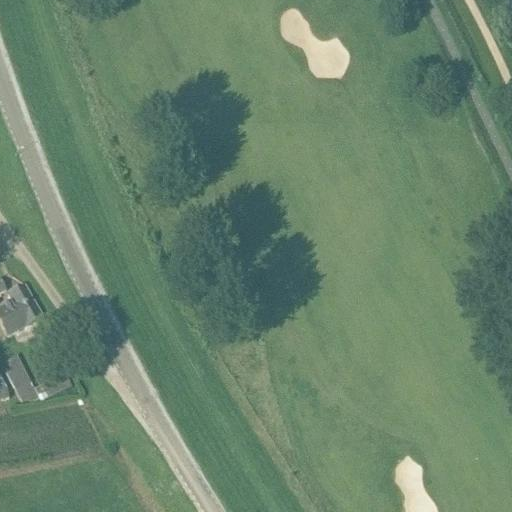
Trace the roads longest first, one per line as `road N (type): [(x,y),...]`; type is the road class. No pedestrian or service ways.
road 1 (tertiary): [(149,414),(0,94)]
road 2 (unclassified): [(149,414),(118,389),(0,224)]
